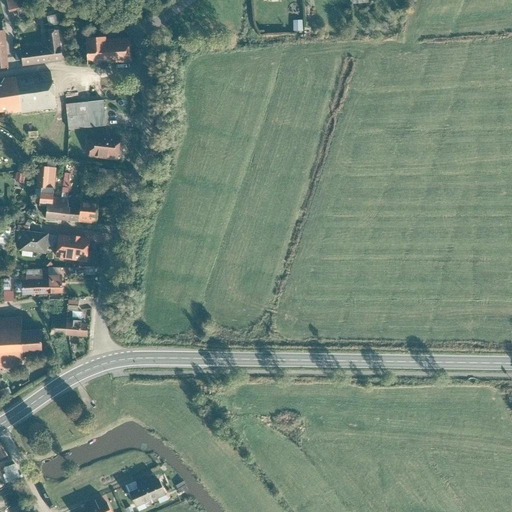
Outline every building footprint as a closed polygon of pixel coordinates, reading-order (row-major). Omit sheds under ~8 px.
[(19,0),(5,0),(7,12),(21,9),(19,0)] [(302,22),(293,22),(294,33),(302,32),(302,22)] [(19,48),(21,65),(58,62),(56,31),(43,32),(45,46),(19,48)] [(0,67),(9,67),(6,32),(0,32),(0,67)] [(130,63),(129,40),(82,42),(83,65),(130,63)] [(57,109),(52,75),(16,80),(21,114),(57,109)] [(0,116),(21,114),(16,80),(0,82),(1,87),(0,87),(0,116)] [(107,127),(104,102),(67,106),(71,131),(107,127)] [(120,162),(122,139),(92,136),(90,160),(120,162)] [(55,189),(57,166),(47,166),(47,169),(40,168),(39,188),(55,189)] [(72,168),(66,167),(62,193),(69,194),(72,168)] [(17,172),(16,181),(24,182),(26,173),(17,172)] [(38,204),(43,205),(42,221),(64,222),(65,202),(54,201),(55,189),(39,188),(38,204)] [(16,200),(24,200),(23,191),(15,192),(16,200)] [(76,223),(78,203),(65,202),(64,222),(76,223)] [(94,225),(96,204),(78,203),(76,223),(94,225)] [(0,246),(10,247),(11,226),(0,226),(0,246)] [(47,255),(49,236),(21,232),(18,252),(47,255)] [(88,253),(90,242),(59,236),(55,258),(79,262),(87,263),(88,253)] [(94,254),(88,253),(87,263),(79,262),(79,268),(93,268),(94,254)] [(19,276),(20,296),(60,295),(59,275),(46,276),(46,270),(24,270),(24,276),(19,276)] [(14,301),(14,290),(11,290),(11,278),(4,279),(4,301),(14,301)] [(85,338),(86,325),(79,325),(80,317),(54,316),(53,336),(85,338)] [(0,368),(23,368),(22,356),(42,356),(41,331),(22,331),(21,319),(0,319),(0,368)] [(18,478),(12,465),(0,470),(0,474),(4,484),(18,478)] [(166,498),(159,480),(148,484),(146,479),(140,482),(150,505),(166,498)] [(133,511),(150,505),(140,482),(135,484),(137,489),(125,493),(133,511)] [(178,484),(174,486),(178,494),(183,491),(178,484)] [(110,511),(107,503),(96,507),(94,502),(88,504),(90,511),(110,511)]
